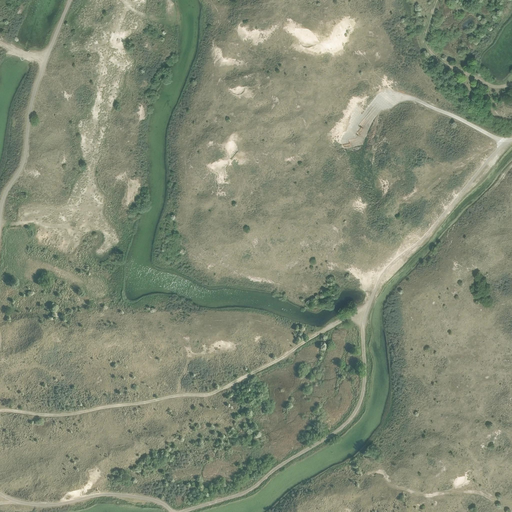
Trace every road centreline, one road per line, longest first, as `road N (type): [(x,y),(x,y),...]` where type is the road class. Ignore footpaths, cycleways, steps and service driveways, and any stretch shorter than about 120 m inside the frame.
road 1 (track): [(364,315),(386,271),(504,143),(399,96),(379,104),(343,142)]
road 2 (track): [(0,411),(51,416),(211,394),(364,315)]
road 3 (track): [(72,0),(45,59),(0,229)]
road 4 (track): [(10,499),(61,505),(125,495),(172,511)]
